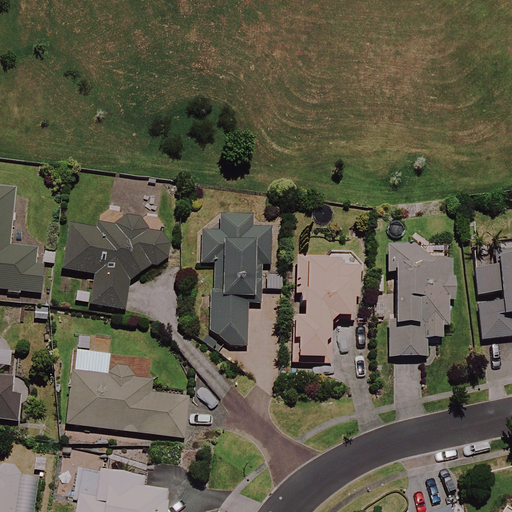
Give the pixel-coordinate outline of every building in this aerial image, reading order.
[(14,193),(0,191),(0,292),(38,297),(41,268),(34,267),(35,253),(8,250),(14,193)] [(60,274),(91,277),(90,293),(72,292),(71,307),(123,311),(125,286),(150,268),(155,268),(164,261),(166,237),(147,233),(141,221),(123,219),(110,230),(64,226),(60,274)] [(258,295),(280,295),(281,279),(258,279),(259,268),(269,268),(270,230),(249,230),(249,219),(217,219),(217,236),(198,236),(198,266),(211,266),(211,294),(208,294),(208,348),(245,349),(245,308),(258,308),(258,295)] [(511,246),(511,247),(511,253),(495,256),(496,271),(468,274),(476,344),(511,339),(511,246)] [(414,266),(414,249),(383,250),(384,277),(393,277),(394,326),(387,326),(388,361),(424,360),(423,342),(439,342),(439,329),(446,329),(445,304),(449,304),(447,265),(414,266)] [(331,263),(295,262),(294,301),(303,301),(303,324),(294,324),(293,363),(321,363),(321,345),(327,345),(327,322),(351,322),(352,301),(357,301),(358,270),(331,270),(331,263)] [(0,421),(18,423),(20,398),(11,397),(13,376),(1,375),(3,373),(4,372),(5,370),(6,368),(7,366),(7,364),(7,362),(6,360),(5,358),(4,356),(2,355),(1,354),(0,353),(0,421)] [(186,399),(147,395),(148,383),(150,361),(74,353),(67,428),(182,440),(186,399)] [(141,480),(78,472),(74,501),(77,501),(75,511),(164,511),(167,494),(140,490),(141,480)] [(15,511),(20,477),(0,473),(0,511),(15,511)]
